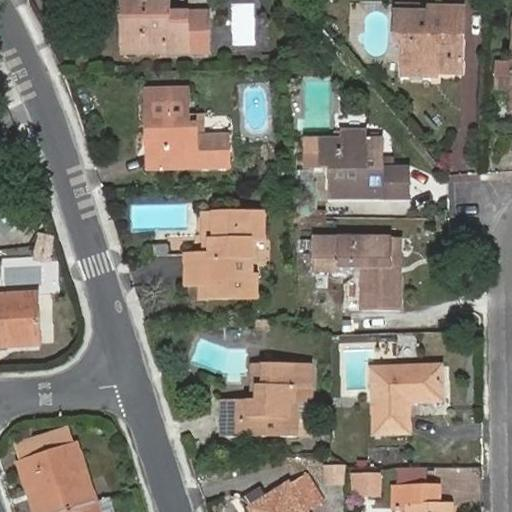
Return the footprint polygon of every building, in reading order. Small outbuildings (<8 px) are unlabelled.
[(123,37),(123,52),(187,52),(208,52),(207,39),(186,39),(185,14),(170,14),(169,0),(130,0),(131,37),(123,37)] [(430,13),(397,12),(396,42),(403,42),(401,79),(436,79),(436,73),(462,73),(463,9),(430,8),(430,13)] [(207,14),(185,14),(186,39),(207,39),(207,14)] [(495,90),(511,91),(511,112),(511,63),(496,63),(495,90)] [(203,137),(203,116),(188,116),(187,89),(146,90),(147,130),(154,129),(154,154),(195,154),(196,168),(228,167),(227,136),(203,137)] [(408,170),(381,170),(381,140),(369,140),(369,132),(334,131),(334,140),(322,140),(321,167),(331,167),(331,198),(408,198),(408,170)] [(265,240),(264,213),(213,214),(214,241),(210,241),(210,255),(185,256),(185,285),(208,285),(208,299),(257,299),(258,277),(252,277),(252,240),(265,240)] [(392,238),(313,238),(313,271),(338,271),(338,267),(362,267),(362,310),(399,310),(400,274),(391,274),(392,238)] [(36,293),(0,295),(0,347),(40,345),(36,293)] [(257,402),(222,401),(221,436),(297,437),(297,402),(311,402),(312,365),(263,365),(263,388),(257,388),(257,402)] [(440,368),(373,370),(375,434),(409,433),(408,402),(442,400),(440,368)] [(18,462),(72,445),(67,429),(13,446),(18,462)] [(33,511),(65,511),(96,502),(76,444),(72,445),(18,462),(16,463),(33,511)] [(329,468),(329,481),(343,481),(342,468),(329,468)] [(380,496),(380,475),(353,475),(353,496),(380,496)] [(303,511),(303,510),(319,499),(304,476),(253,509),(254,511),(303,511)] [(393,489),(394,508),(407,508),(406,511),(451,511),(451,507),(441,507),(441,488),(393,489)] [(96,502),(65,511),(113,511),(109,498),(96,502)]
